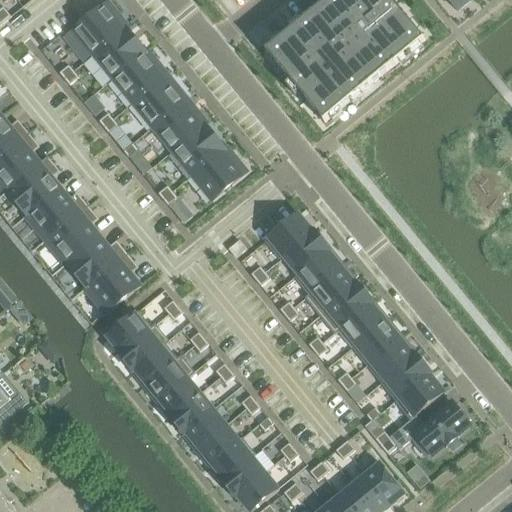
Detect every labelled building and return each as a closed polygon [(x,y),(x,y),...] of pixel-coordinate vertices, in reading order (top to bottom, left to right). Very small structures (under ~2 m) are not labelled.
[(391,0),(332,0),(267,54),(325,125),(426,42),(391,0)] [(446,0),(457,13),(473,0),(476,0),(477,1),(477,0),(446,0)] [(105,7),(74,32),(94,57),(126,32),(125,31),(105,7)] [(4,9),(0,12),(0,16),(6,24),(12,19),(4,9)] [(126,32),(94,57),(114,82),(145,56),(146,57),(148,55),(147,54),(128,31),(127,30),(125,31),(126,32)] [(145,56),(114,82),(133,106),(165,80),(146,57),(145,56)] [(70,68),(60,75),(65,81),(74,74),(70,68)] [(74,74),(65,81),(70,87),(79,80),(74,74)] [(165,80),(133,106),(153,130),(185,104),(165,80)] [(185,104),(153,130),(173,154),(204,128),(185,104)] [(109,116),(100,124),(105,130),(114,122),(109,116)] [(2,118),(0,119),(0,160),(29,136),(24,129),(16,136),(11,129),(2,118)] [(114,122),(105,130),(109,136),(119,128),(114,122)] [(204,128),(173,154),(193,178),(224,153),(225,154),(227,152),(226,151),(207,127),(206,126),(204,128)] [(29,136),(0,160),(0,180),(9,191),(10,192),(41,167),(41,166),(33,156),(28,150),(35,144),(29,136)] [(134,146),(124,154),(129,160),(139,152),(134,146)] [(224,153),(193,178),(213,203),(245,178),(225,154),(224,153)] [(9,191),(7,193),(8,194),(27,217),(28,219),(30,217),(61,191),(52,180),(47,174),(55,168),(48,160),(41,166),(41,167),(10,192),(9,191)] [(168,188),(159,196),(164,202),(173,194),(168,188)] [(61,191),(30,217),(49,241),(88,209),(83,202),(75,208),(70,202),(61,191)] [(173,194),(164,202),(169,208),(170,207),(178,200),(173,194)] [(179,200),(178,200),(170,207),(185,226),(194,218),(179,200)] [(88,209),(49,241),(68,264),(69,265),(101,239),(92,228),(87,222),(94,216),(88,209)] [(299,217),(266,244),(282,263),(285,260),(314,236),(313,235),(299,217)] [(314,236),(285,260),(299,276),(299,277),(329,253),(329,254),(331,252),(315,233),(313,235),(314,236)] [(68,264),(66,265),(68,267),(87,290),(87,291),(89,290),(89,289),(128,257),(122,250),(115,256),(110,250),(101,239),(69,265),(68,264)] [(241,243),(230,252),(237,260),(247,251),(241,243)] [(299,276),(295,279),(309,297),(310,298),(343,271),(329,254),(329,253),(299,277),(299,276)] [(128,257),(89,289),(89,290),(109,314),(141,289),(131,277),(126,271),(134,264),(128,257)] [(261,269),(251,277),(256,283),(266,275),(261,269)] [(309,297),(306,300),(321,319),(357,289),(357,288),(343,271),(310,298),(309,297)] [(266,275),(256,283),(261,289),(271,281),(266,275)] [(357,289),(321,319),(336,337),(339,334),(339,333),(372,306),(372,307),(374,305),(359,286),(357,288),(357,289)] [(174,303),(165,311),(169,317),(179,309),(174,303)] [(290,304),(280,312),(285,318),(295,310),(290,304)] [(372,306),(339,333),(339,334),(353,351),(386,324),(372,307),(372,306)] [(179,309),(169,317),(174,323),(184,315),(179,309)] [(295,310),(285,318),(290,324),(300,316),(295,310)] [(139,314),(108,339),(121,355),(122,356),(153,330),(152,329),(139,314)] [(386,324),(353,351),(368,368),(401,342),(386,324)] [(121,355),(119,357),(133,374),(135,373),(135,372),(166,346),(167,347),(170,344),(156,326),(152,329),(153,330),(122,356),(121,355)] [(200,335),(190,342),(195,348),(205,341),(200,335)] [(319,340),(309,347),(314,353),(324,346),(319,340)] [(205,341),(195,348),(200,355),(210,347),(205,341)] [(401,342),(368,368),(382,386),(415,359),(401,342)] [(166,346),(135,372),(135,373),(148,388),(179,362),(178,361),(167,347),(166,346)] [(324,346),(314,353),(319,359),(329,352),(324,346)] [(415,359),(382,386),(397,404),(430,377),(430,378),(432,376),(417,357),(415,359)] [(179,362),(148,388),(160,403),(188,381),(189,381),(196,376),(182,358),(178,361),(179,362)] [(226,366),(216,374),(221,380),(231,372),(226,366)] [(231,372),(221,380),(226,386),(235,378),(231,372)] [(348,375),(338,383),(343,389),(353,381),(348,375)] [(2,376),(0,377),(0,432),(3,436),(16,425),(10,419),(26,405),(2,376)] [(430,377),(397,404),(412,422),(445,396),(430,378),(430,377)] [(188,381),(160,403),(172,418),(173,419),(201,396),(189,381),(188,381)] [(353,381),(343,389),(348,395),(358,387),(353,381)] [(172,418),(171,420),(185,437),(187,435),(186,435),(214,412),(201,396),(173,419),(172,418)] [(251,398),(242,406),(247,412),(256,404),(251,398)] [(256,404),(247,412),(252,418),(261,410),(256,404)] [(453,405),(415,437),(433,459),(446,448),(447,450),(459,440),(458,438),(471,427),(468,424),(471,422),(459,406),(456,409),(453,405)] [(376,410),(367,418),(372,424),(382,416),(376,410)] [(214,412),(186,435),(187,435),(199,451),(227,428),(214,412)] [(269,419),(260,427),(265,434),(274,425),(269,419)] [(227,428),(199,451),(212,467),(240,444),(239,443),(227,428)] [(385,434),(376,441),(382,449),(392,441),(385,434)] [(240,444),(212,467),(224,481),(225,482),(253,460),(257,457),(243,440),(239,443),(240,444)] [(392,441),(382,449),(388,457),(398,449),(392,441)] [(348,443),(342,448),(350,457),(356,453),(348,443)] [(290,445),(281,453),(286,459),(295,451),(290,445)] [(342,448),(336,453),(344,462),(350,457),(342,448)] [(295,451),(286,459),(290,465),(300,457),(295,451)] [(224,481),(222,483),(237,500),(238,499),(238,498),(266,475),(253,460),(225,482),(224,481)] [(322,464),(316,469),(324,479),(330,474),(322,464)] [(381,467),(367,478),(391,508),(405,496),(381,467)] [(417,468),(408,476),(421,492),(430,484),(417,468)] [(316,469),(310,474),(318,484),(324,479),(316,469)] [(266,475),(238,498),(238,499),(249,511),(254,511),(279,492),(266,475)] [(355,488),(354,489),(373,511),(385,511),(391,508),(367,478),(355,488)] [(352,484),(337,496),(340,500),(341,499),(351,511),(373,511),(354,489),(355,488),(352,484)] [(296,486),(290,491),(298,500),(304,495),(296,486)] [(290,491),(284,496),(292,505),(298,500),(290,491)] [(340,500),(328,510),(329,511),(351,511),(341,499),(340,500)]
